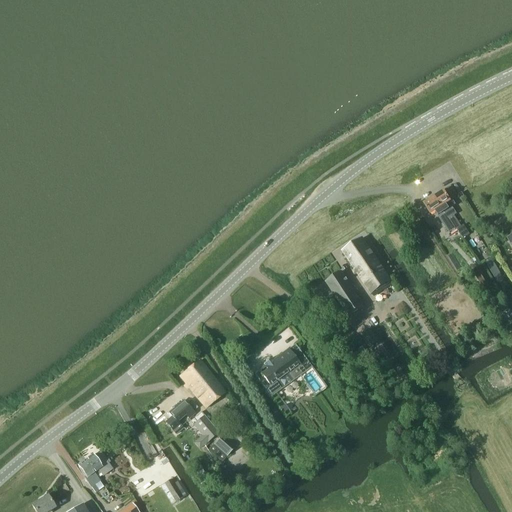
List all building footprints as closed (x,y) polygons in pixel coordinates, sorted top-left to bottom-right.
[(434,197),(443,212),(448,209),(445,205),(451,201),(444,191),(434,197)] [(449,234),(455,231),(448,219),(443,212),(434,197),(423,204),(430,215),(436,211),(438,215),(437,216),(449,234)] [(454,216),(448,219),(455,231),(457,230),(461,227),(454,216)] [(461,227),(457,230),(462,239),(469,234),(463,225),(461,227)] [(342,252),(352,266),(371,295),(391,282),(362,238),(342,252)] [(492,284),(481,266),(472,272),(483,290),(492,284)] [(348,317),(352,314),(364,306),(342,272),(325,282),(348,317)] [(370,329),(360,335),(366,344),(375,337),(370,329)] [(455,339),(460,348),(466,344),(460,335),(455,339)] [(266,372),(262,375),(269,385),(264,389),(265,390),(263,391),(269,398),(270,397),(282,389),(279,385),(277,382),(288,374),(291,377),(293,381),(299,376),(311,367),(301,354),(294,345),(287,350),(276,359),(274,356),(267,361),(263,364),(265,367),(268,370),(266,372)] [(206,409),(225,393),(200,360),(178,378),(206,409)] [(269,400),(263,404),(273,418),(277,415),(279,414),(269,400)] [(189,418),(194,414),(183,401),(170,412),(173,416),(166,423),(176,434),(183,429),(177,422),(186,414),(189,418)] [(204,416),(194,424),(204,436),(194,443),(199,449),(208,441),(218,433),(204,416)] [(223,435),(214,445),(208,451),(222,463),(227,456),(236,447),(223,435)] [(85,460),(94,473),(98,470),(103,476),(112,470),(100,453),(94,457),(93,455),(85,460)] [(100,481),(94,473),(85,460),(78,465),(87,478),(85,479),(91,487),(100,481)] [(199,465),(193,468),(203,484),(209,480),(199,465)] [(186,496),(183,491),(175,478),(164,484),(176,503),(186,496)] [(36,511),(48,511),(55,509),(47,496),(32,504),(36,511)]
